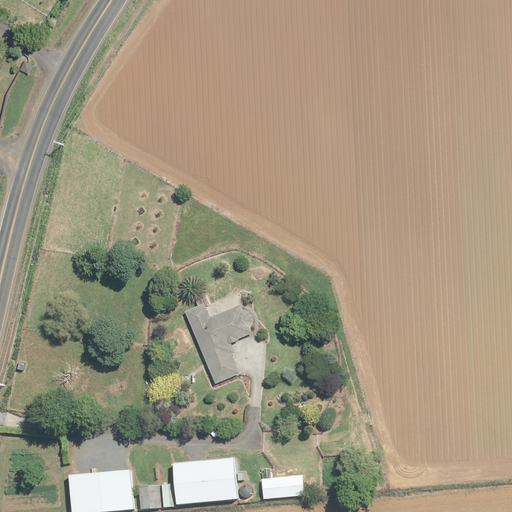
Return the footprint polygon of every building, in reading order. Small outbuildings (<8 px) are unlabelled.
[(206,307),(188,314),(216,384),(240,375),(228,345),(256,333),(256,331),(256,329),(256,327),(256,325),(256,323),(256,321),(255,319),(254,317),(253,315),(252,313),(251,311),(249,310),(248,308),(246,307),(244,305),(211,319),(206,307)] [(175,465),(177,486),(164,487),(166,507),(178,506),(239,500),(235,460),(175,465)] [(117,511),(136,510),(132,472),(72,477),(74,511),(117,511)] [(305,497),(304,476),(262,480),(264,500),(305,497)] [(163,508),(160,486),(139,489),(142,511),(163,508)]
